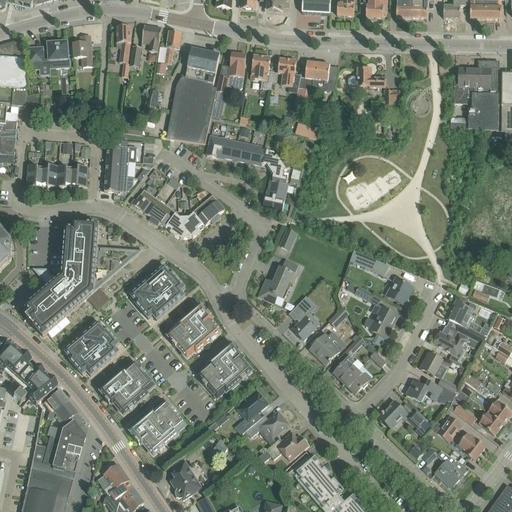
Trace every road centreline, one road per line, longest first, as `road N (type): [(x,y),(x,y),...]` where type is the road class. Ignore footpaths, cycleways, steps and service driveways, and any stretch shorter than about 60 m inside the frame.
road 1 (tertiary): [(511,45),(299,41),(195,24)]
road 2 (secondary): [(162,511),(101,421),(0,320)]
road 3 (residential): [(91,207),(95,137),(22,131),(20,207)]
road 4 (tertiary): [(195,24),(79,11),(0,33)]
road 5 (residential): [(331,442),(220,304)]
road 6 (residential): [(239,297),(358,415)]
road 7 (residential): [(358,415),(394,379),(439,287)]
road 8 (residential): [(358,415),(454,511)]
